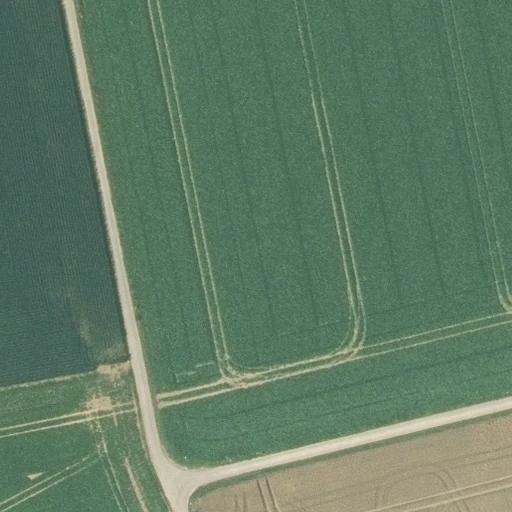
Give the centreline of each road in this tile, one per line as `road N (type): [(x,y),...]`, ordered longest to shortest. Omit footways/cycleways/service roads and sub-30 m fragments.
road 1 (track): [(177,511),(162,487),(67,0)]
road 2 (track): [(162,487),(511,403)]
